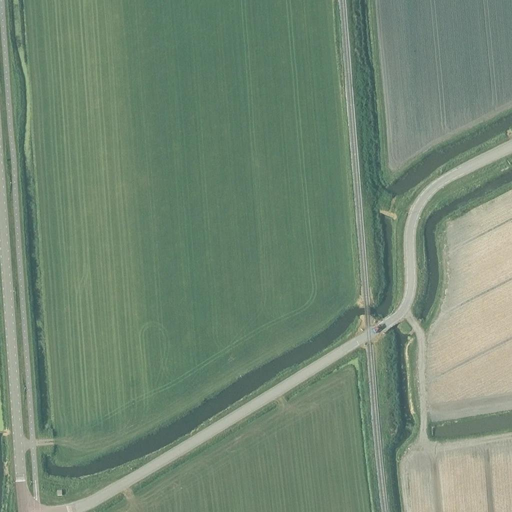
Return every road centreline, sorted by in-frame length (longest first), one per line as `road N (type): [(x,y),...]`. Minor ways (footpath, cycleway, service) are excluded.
road 1 (unclassified): [(59,511),(87,503),(397,316),(410,293),(409,229),(422,198),(511,145)]
road 2 (tertiary): [(23,511),(0,195)]
